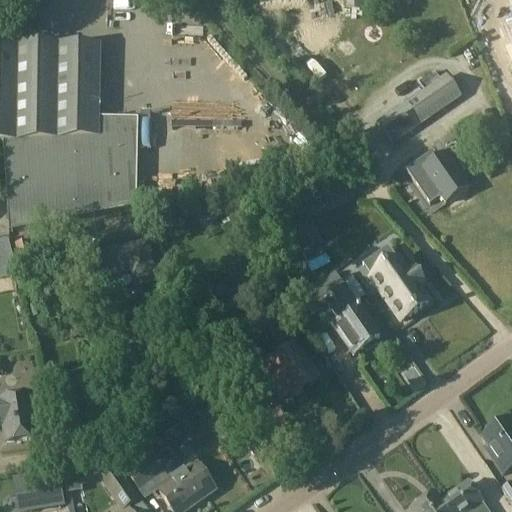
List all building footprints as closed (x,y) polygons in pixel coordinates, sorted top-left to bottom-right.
[(362,11),(362,0),(345,0),(345,11),(362,11)] [(0,145),(2,145),(7,236),(132,212),(135,126),(95,124),(98,51),(0,47),(0,145)] [(446,78),(409,104),(377,126),(392,147),(461,99),(446,78)] [(436,151),(408,170),(432,204),(440,198),(438,195),(441,192),(448,203),(471,188),(448,153),(441,158),(436,151)] [(274,161),(226,170),(230,189),(277,179),(274,161)] [(273,234),(287,265),(314,253),(313,249),(323,245),(310,217),(273,234)] [(34,264),(29,242),(12,246),(18,268),(34,264)] [(0,279),(15,276),(7,243),(0,244),(0,279)] [(115,277),(131,273),(134,289),(162,283),(159,268),(152,269),(147,246),(108,254),(108,256),(95,259),(100,285),(116,282),(115,277)] [(390,266),(378,274),(379,276),(371,281),(400,324),(408,318),(409,320),(421,311),(420,310),(428,305),(418,290),(422,287),(412,274),(408,276),(398,262),(390,267),(390,266)] [(246,271),(233,280),(210,297),(222,313),(216,318),(226,331),(255,310),(245,298),(259,288),(246,271)] [(313,291),(337,325),(331,330),(352,359),(362,352),(365,355),(376,347),(374,344),(379,340),(335,276),(313,291)] [(295,350),(270,367),(262,373),(283,402),(291,396),(293,400),(303,393),(318,383),(295,350)] [(48,381),(59,428),(80,423),(69,376),(48,381)] [(164,384),(174,412),(191,406),(189,401),(195,398),(187,376),(164,384)] [(0,428),(3,428),(5,445),(37,440),(30,396),(0,400),(0,428)] [(503,427),(500,422),(485,433),(488,437),(481,441),(494,459),(491,461),(502,478),(511,471),(511,425),(509,422),(503,427)] [(89,465),(100,480),(121,511),(123,511),(137,502),(115,470),(113,471),(107,461),(89,465)] [(153,461),(128,478),(141,495),(165,478),(153,461)] [(61,470),(66,497),(83,494),(78,467),(61,470)] [(195,467),(157,494),(170,511),(189,511),(215,494),(195,467)] [(12,480),(17,511),(46,511),(65,509),(59,472),(12,480)] [(511,484),(500,493),(511,509),(511,484)] [(485,511),(481,505),(482,505),(468,485),(440,504),(445,511),(485,511)] [(445,511),(440,504),(434,496),(411,511),(445,511)]
